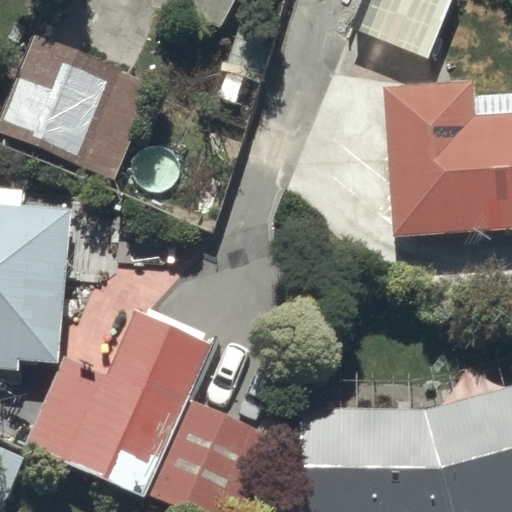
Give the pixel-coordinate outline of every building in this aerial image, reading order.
[(153,0),(153,1),(220,24),(227,0),(153,0)] [(35,35),(0,122),(0,131),(117,179),(156,84),(35,35)] [(385,85),(393,234),(511,227),(511,92),(476,94),(475,80),(385,85)] [(0,367),(20,369),(21,357),(55,361),(70,210),(22,205),(24,190),(0,187),(0,367)] [(67,356),(24,441),(145,498),(148,493),(188,511),(235,511),(272,434),(190,396),(216,341),(137,303),(104,373),(67,356)] [(300,407),(300,511),(511,511),(511,383),(431,405),(300,407)] [(27,456),(0,445),(0,506),(6,509),(27,456)]
